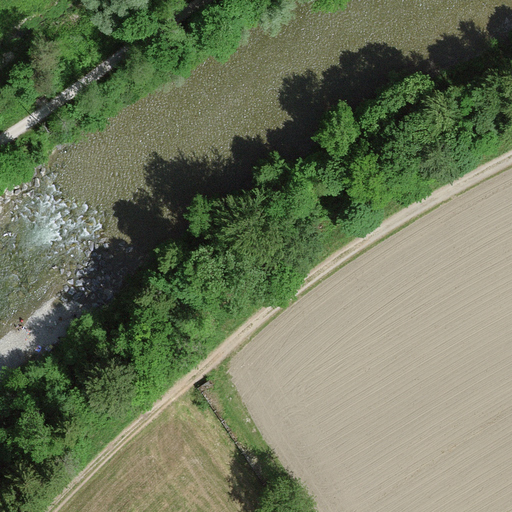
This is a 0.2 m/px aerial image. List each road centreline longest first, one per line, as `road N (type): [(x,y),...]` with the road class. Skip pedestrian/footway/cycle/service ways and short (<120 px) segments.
road 1 (track): [(511,164),(396,222),(222,352),(54,511)]
road 2 (track): [(207,0),(0,139)]
